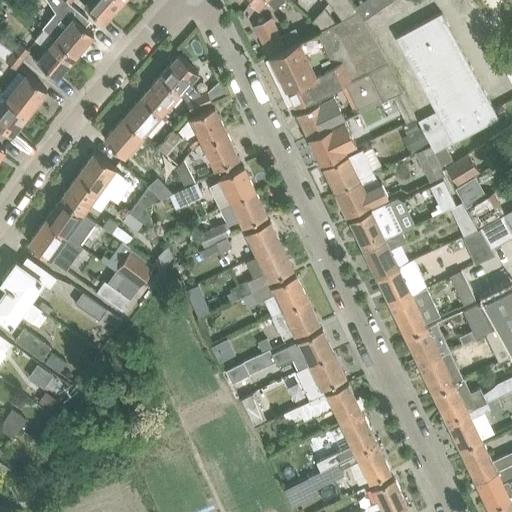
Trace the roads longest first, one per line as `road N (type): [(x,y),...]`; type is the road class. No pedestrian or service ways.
road 1 (residential): [(451,511),(204,0)]
road 2 (residential): [(0,221),(80,114),(182,0)]
